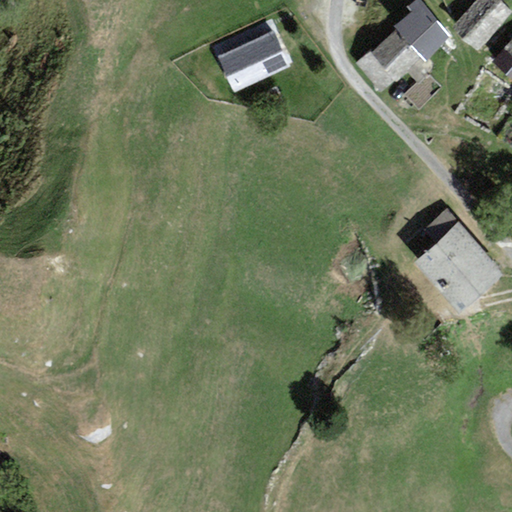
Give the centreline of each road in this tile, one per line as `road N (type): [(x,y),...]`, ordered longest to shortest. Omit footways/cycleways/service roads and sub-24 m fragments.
road 1 (track): [(511,249),(401,128)]
road 2 (track): [(401,128),(357,87),(323,14),(326,0)]
